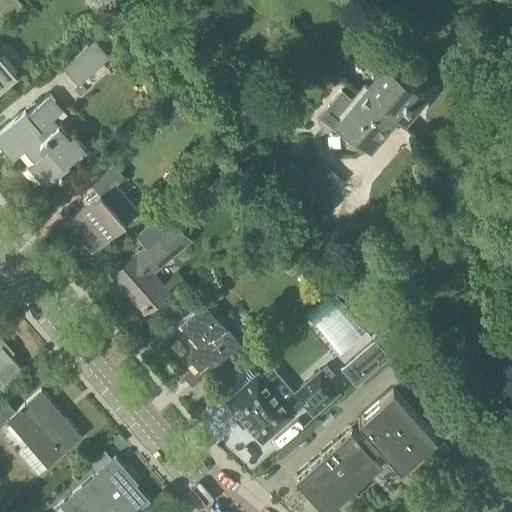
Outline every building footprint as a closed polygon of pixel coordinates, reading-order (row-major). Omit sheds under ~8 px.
[(0,0),(0,9),(7,18),(22,5),(18,0),(0,0)] [(62,66),(78,84),(102,63),(86,45),(62,66)] [(341,118),(333,127),(359,148),(367,139),(369,140),(399,103),(410,108),(423,92),(396,70),(400,64),(379,47),(377,47),(375,48),(374,49),(373,50),(372,51),(372,52),(371,52),(371,53),(370,55),(369,60),(368,64),(368,66),(368,69),(368,72),(368,73),(368,74),(369,75),(369,76),(369,77),(370,77),(370,78),(371,79),(340,116),(341,118)] [(0,88),(17,74),(0,54),(0,88)] [(12,148),(18,154),(24,149),(34,160),(28,165),(45,185),(68,165),(65,162),(84,145),(73,132),(70,135),(53,116),(62,108),(49,93),(27,113),(25,110),(0,131),(0,146),(6,153),(12,148)] [(91,251),(139,210),(116,184),(124,176),(113,163),(91,182),(99,191),(69,218),(85,236),(81,239),(91,251)] [(290,164),(275,179),(289,192),(313,214),(328,199),(303,176),(290,164)] [(474,196),(489,182),(481,174),(466,188),(474,196)] [(168,291),(150,271),(189,238),(165,211),(138,234),(147,245),(125,264),(129,269),(116,280),(144,312),(168,291)] [(259,262),(268,254),(270,256),(275,253),(266,241),(252,253),(259,262)] [(182,375),(191,385),(210,369),(207,366),(236,339),(204,302),(179,323),(182,326),(169,337),(193,365),(182,375)] [(389,356),(374,338),(369,343),(373,348),(345,372),(356,384),(389,356)] [(0,380),(18,365),(0,343),(0,380)] [(312,414),(339,391),(320,369),(283,400),(272,388),(282,379),(271,365),(260,374),(257,370),(225,398),(262,440),(294,413),(293,412),(303,403),(312,414)] [(364,426),(356,433),(372,450),(380,444),(401,468),(436,436),(393,388),(358,419),(364,426)] [(6,401),(0,405),(0,424),(7,419),(46,464),(62,450),(58,445),(76,429),(65,417),(62,420),(46,401),(49,399),(41,389),(15,411),(6,401)] [(372,450),(356,433),(350,426),(297,476),(323,505),(377,456),(372,450)] [(124,466),(115,456),(62,501),(71,511),(89,511),(109,495),(113,501),(112,503),(119,511),(133,511),(149,499),(135,483),(133,484),(120,469),(124,466)]
